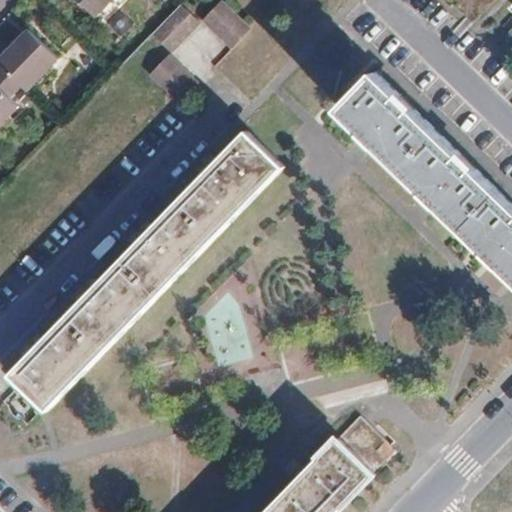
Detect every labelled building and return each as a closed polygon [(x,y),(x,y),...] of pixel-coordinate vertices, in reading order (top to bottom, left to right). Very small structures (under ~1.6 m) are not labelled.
[(81,0),(97,16),(113,0),(81,0)] [(224,0),(223,0),(206,18),(235,46),(253,28),(224,0)] [(183,3),(154,33),(174,51),(202,22),(183,3)] [(0,63),(23,86),(28,91),(60,58),(29,29),(0,59),(0,63)] [(171,55),(152,73),(182,101),(200,83),(171,55)] [(0,87),(11,98),(23,86),(0,63),(0,87)] [(511,202),(377,72),(341,108),(511,273),(511,202)] [(0,125),(19,106),(11,98),(0,87),(0,125)] [(249,130),(13,374),(50,409),(286,165),(249,130)] [(338,511),(376,473),(340,437),(299,480),(267,511),(338,511)]
